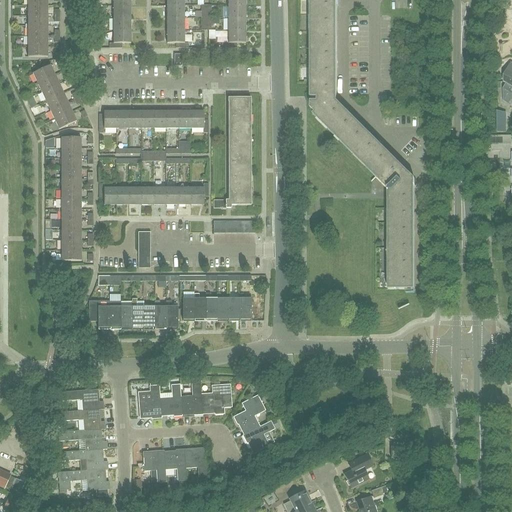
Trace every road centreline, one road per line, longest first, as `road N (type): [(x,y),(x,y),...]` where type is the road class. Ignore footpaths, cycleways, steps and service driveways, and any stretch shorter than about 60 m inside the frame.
road 1 (residential): [(280,247),(166,246),(153,224),(130,225),(126,247),(97,247)]
road 2 (tertiary): [(477,345),(469,181),(461,158)]
road 3 (tertiary): [(461,158),(456,346)]
road 4 (unclassified): [(456,346),(280,350)]
road 5 (residential): [(278,84),(121,84),(121,73)]
road 6 (tertiary): [(480,511),(477,345)]
road 7 (unclassified): [(280,350),(116,369)]
road 8 (tertiary): [(456,346),(460,511)]
road 9 (residential): [(280,247),(278,84)]
road 10 (residential): [(232,466),(208,431),(122,438)]
road 11 (residential): [(376,127),(376,0)]
